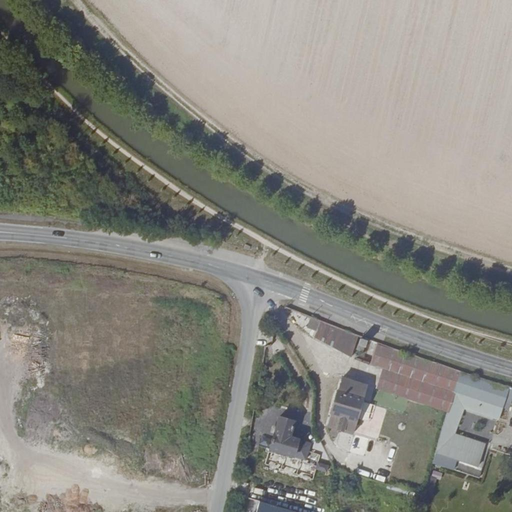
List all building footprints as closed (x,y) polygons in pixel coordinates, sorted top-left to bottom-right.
[(360,332),(311,314),(308,329),(316,333),(314,341),(354,355),(360,332)] [(468,369),(379,339),(365,382),(343,376),(339,392),(336,392),(329,413),(331,414),(327,427),(332,429),(331,431),(338,434),(340,430),(356,434),(372,385),(451,409),(468,369)] [(451,409),(445,429),(496,444),(511,391),(511,382),(468,369),(451,409)] [(280,416),(271,448),(307,459),(312,443),(292,437),(295,421),(280,416)] [(303,511),(249,498),(245,511),(303,511)]
